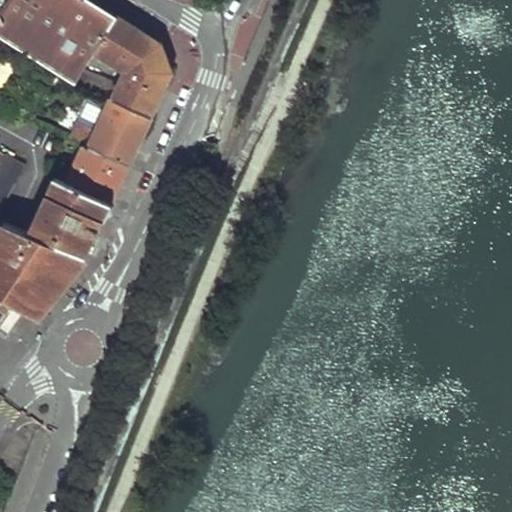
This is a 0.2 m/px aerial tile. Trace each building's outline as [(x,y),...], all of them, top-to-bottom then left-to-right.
[(88,59),(116,16),(90,0),(0,0),(0,36),(73,83),(88,59)] [(159,43),(116,16),(88,59),(113,74),(119,66),(126,70),(113,99),(153,120),(174,77),(159,43)] [(0,50),(0,78),(2,80),(15,59),(0,50)] [(141,145),(153,120),(113,99),(88,151),(129,170),(141,145)] [(119,189),(129,170),(88,151),(82,148),(64,187),(110,208),(119,189)] [(0,206),(23,164),(4,155),(0,162),(0,206)] [(97,234),(110,208),(64,187),(53,182),(28,234),(85,259),(97,234)] [(28,234),(2,223),(0,227),(0,261),(10,266),(0,288),(0,298),(10,304),(24,311),(42,319),(62,291),(85,259),(28,234)] [(0,288),(10,266),(0,261),(0,288)] [(0,330),(7,335),(24,311),(10,304),(0,298),(0,330)]
